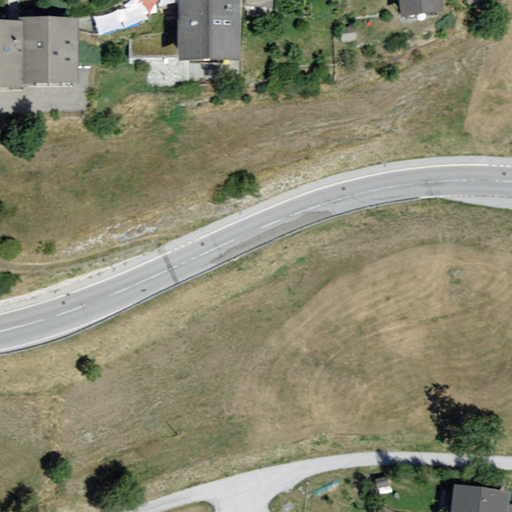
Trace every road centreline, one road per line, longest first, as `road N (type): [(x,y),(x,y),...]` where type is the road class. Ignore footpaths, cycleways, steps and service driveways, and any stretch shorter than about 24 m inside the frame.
road 1 (tertiary): [(0,330),(63,313),(317,204),(420,183),(511,181)]
road 2 (unclassified): [(511,462),(358,459),(243,481)]
